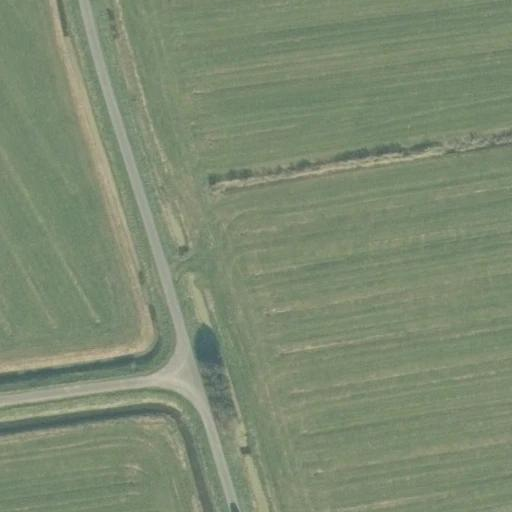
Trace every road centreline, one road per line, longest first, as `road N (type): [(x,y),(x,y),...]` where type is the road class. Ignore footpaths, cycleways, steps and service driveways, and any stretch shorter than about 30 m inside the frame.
road 1 (unclassified): [(192,372),(82,0)]
road 2 (unclassified): [(192,372),(0,400)]
road 3 (unclassified): [(233,511),(192,372)]
